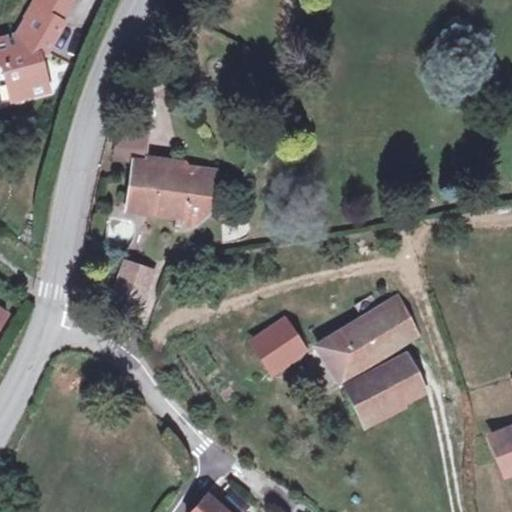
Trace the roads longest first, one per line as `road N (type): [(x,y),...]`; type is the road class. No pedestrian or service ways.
road 1 (secondary): [(139,0),(86,116),(49,315)]
road 2 (residential): [(49,315),(136,369),(209,460)]
